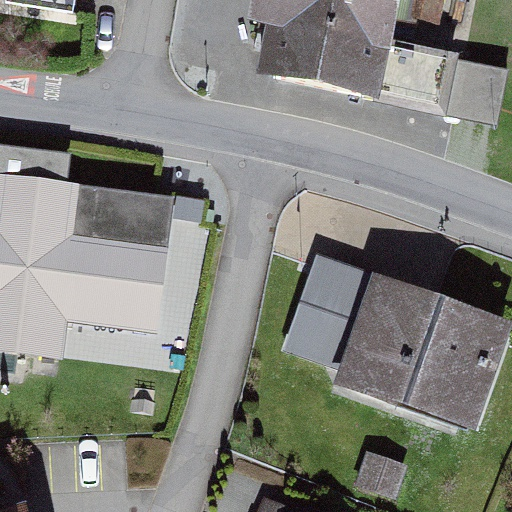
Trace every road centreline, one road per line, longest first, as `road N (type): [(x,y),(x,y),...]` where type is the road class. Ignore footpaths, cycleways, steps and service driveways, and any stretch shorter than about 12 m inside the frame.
road 1 (residential): [(180,511),(214,408),(276,139)]
road 2 (residential): [(276,139),(511,215)]
road 3 (residential): [(0,95),(141,114)]
road 4 (residential): [(141,114),(276,139)]
